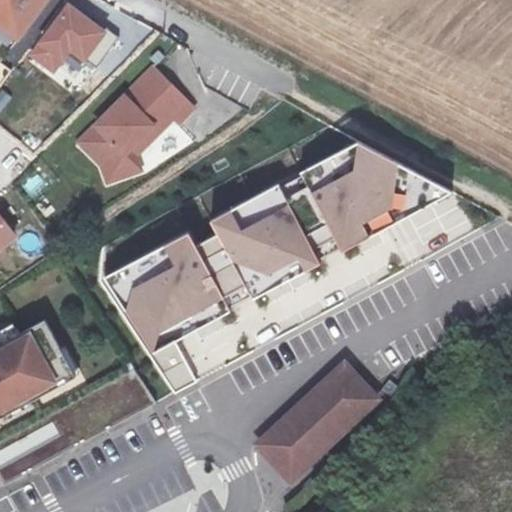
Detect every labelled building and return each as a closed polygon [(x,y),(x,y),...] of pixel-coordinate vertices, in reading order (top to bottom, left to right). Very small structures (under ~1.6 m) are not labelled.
[(0,0),(0,5),(5,9),(11,0),(0,0)] [(11,0),(5,9),(34,29),(54,0),(11,0)] [(95,65),(116,36),(69,2),(31,54),(55,71),(71,49),(95,65)] [(156,58),(83,134),(107,156),(112,173),(137,165),(128,146),(157,115),(150,109),(164,94),(177,107),(192,92),(156,58)] [(0,86),(11,77),(0,63),(0,86)] [(197,97),(192,92),(177,107),(183,112),(197,97)] [(177,107),(164,94),(150,109),(157,115),(128,146),(137,165),(146,162),(139,148),(177,107)] [(362,139),(301,174),(345,248),(450,191),(362,139)] [(214,222),(253,296),(319,261),(280,187),(214,222)] [(0,247),(15,237),(0,217),(0,247)] [(152,350),(227,311),(188,236),(113,275),(152,350)] [(0,415),(75,374),(44,317),(0,340),(0,415)] [(343,358),(251,444),(290,485),(382,398),(343,358)] [(0,441),(0,471),(2,476),(153,408),(140,378),(0,441)]
